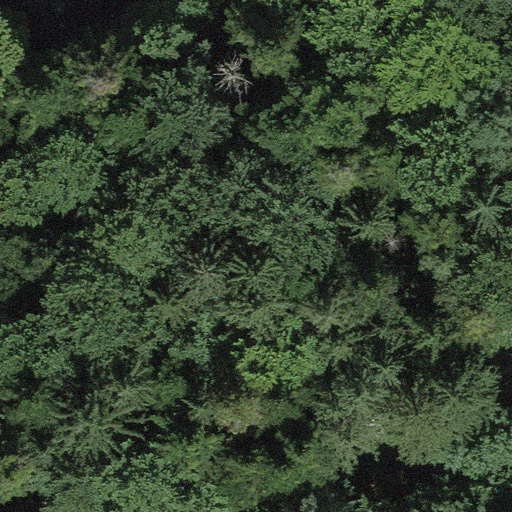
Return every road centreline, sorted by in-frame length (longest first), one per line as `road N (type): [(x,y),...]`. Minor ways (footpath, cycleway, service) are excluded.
road 1 (track): [(203,511),(511,389)]
road 2 (track): [(356,453),(511,445)]
road 3 (track): [(0,60),(126,0)]
